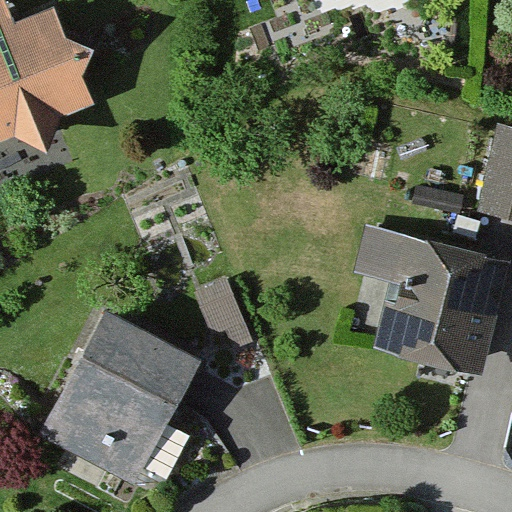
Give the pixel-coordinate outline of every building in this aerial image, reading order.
[(68,37),(57,10),(15,27),(5,1),(0,3),(0,143),(17,137),(52,150),(64,118),(95,106),(84,78),(94,51),(68,37)] [(511,226),(511,133),(494,129),(472,216),(511,226)] [(475,376),(502,267),(363,232),(351,282),(391,292),(376,351),(475,376)] [(247,350),(224,289),(191,302),(207,343),(222,337),(229,356),(247,350)] [(197,364),(107,313),(37,437),(127,488),(197,364)]
